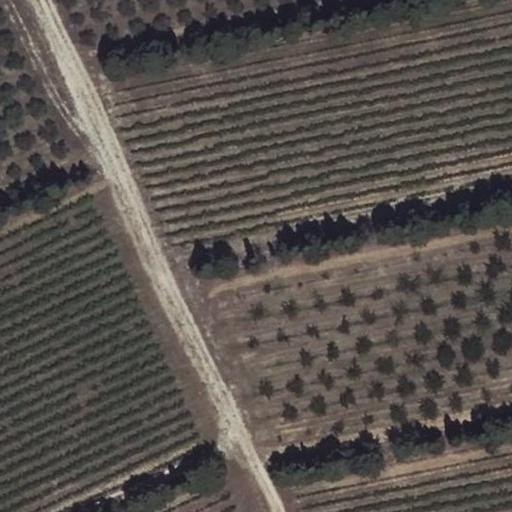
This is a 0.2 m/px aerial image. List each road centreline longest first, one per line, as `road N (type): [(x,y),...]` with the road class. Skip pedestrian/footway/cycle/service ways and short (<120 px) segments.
road 1 (track): [(39,0),(280,511)]
road 2 (track): [(96,511),(246,443)]
